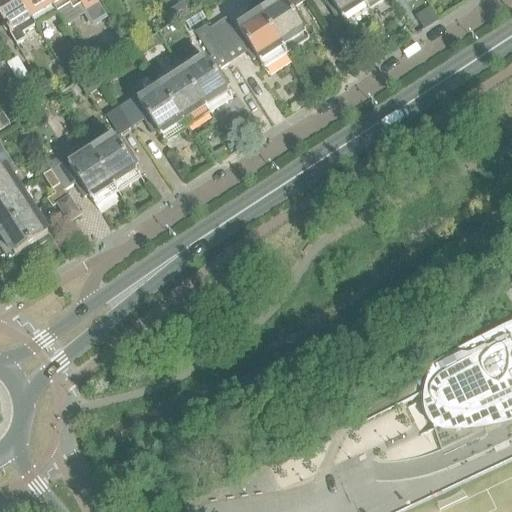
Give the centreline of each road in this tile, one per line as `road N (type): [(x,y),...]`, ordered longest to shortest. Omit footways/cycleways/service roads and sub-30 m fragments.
road 1 (residential): [(510,0),(103,266),(83,310)]
road 2 (secondary): [(511,37),(136,286)]
road 3 (secondary): [(19,390),(114,315),(136,286)]
